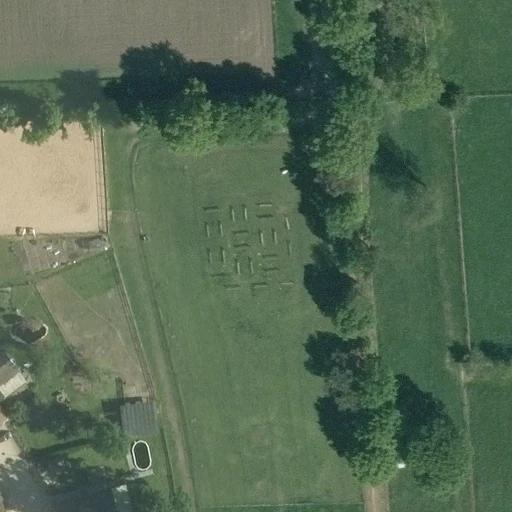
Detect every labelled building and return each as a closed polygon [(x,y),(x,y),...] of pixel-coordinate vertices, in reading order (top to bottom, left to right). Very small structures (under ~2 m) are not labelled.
[(0,398),(4,395),(0,389),(0,383),(19,369),(0,345),(0,418),(7,413),(0,404),(0,398)] [(125,407),(128,421),(143,420),(139,405),(125,407)] [(404,405),(390,405),(391,431),(406,430),(404,405)] [(392,447),(393,464),(406,464),(405,447),(392,447)] [(18,460),(10,465),(26,490),(34,484),(18,460)] [(118,511),(110,482),(55,498),(59,511),(118,511)]
